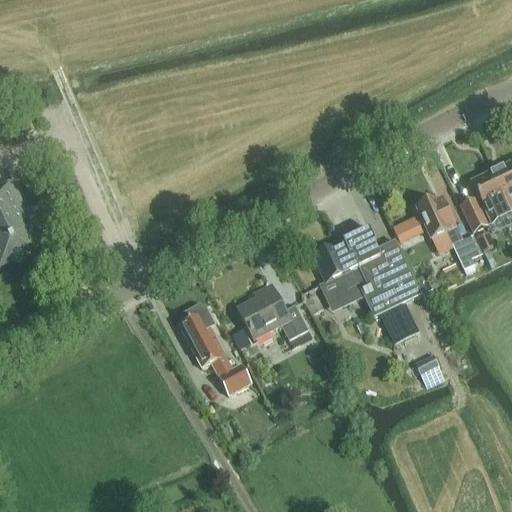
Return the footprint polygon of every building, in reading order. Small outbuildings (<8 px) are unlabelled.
[(37,132),(31,118),(21,121),(26,136),(37,132)] [(511,165),(496,173),(508,199),(510,199),(511,202),(511,165)] [(471,185),(491,227),(511,217),(511,206),(508,199),(496,173),(471,185)] [(32,228),(12,184),(0,189),(0,270),(38,252),(28,230),(32,228)] [(488,228),(475,201),(459,209),(472,236),(488,228)] [(461,244),(442,202),(436,205),(435,203),(431,204),(430,203),(426,204),(423,205),(419,208),(420,209),(416,211),(431,244),(446,237),(463,274),(473,269),(470,263),(481,257),(472,239),(461,244)] [(376,254),(373,247),(375,246),(369,234),(326,254),(325,252),(315,257),(316,259),(313,260),(326,288),(334,284),(343,301),(360,293),(368,289),(360,272),(380,262),(376,254)] [(495,251),(488,236),(475,242),(482,257),(495,251)] [(376,254),(380,262),(360,272),(368,289),(360,293),(373,322),(380,319),(394,348),(420,336),(405,307),(421,299),(395,245),(376,254)] [(435,293),(427,297),(422,287),(417,289),(426,308),(439,301),(435,293)] [(284,316),(271,290),(254,298),(257,303),(238,313),(254,343),(280,329),(292,351),(311,341),(295,310),(284,316)] [(324,312),(317,299),(305,305),(312,318),(324,312)] [(182,322),(184,326),(179,329),(202,372),(211,367),(219,381),(218,381),(228,400),(251,387),(241,369),(232,374),(209,331),(214,329),(204,310),(199,308),(183,317),(182,322)] [(438,370),(433,359),(415,368),(420,379),(438,370)] [(422,387),(412,364),(401,369),(411,391),(422,387)]
